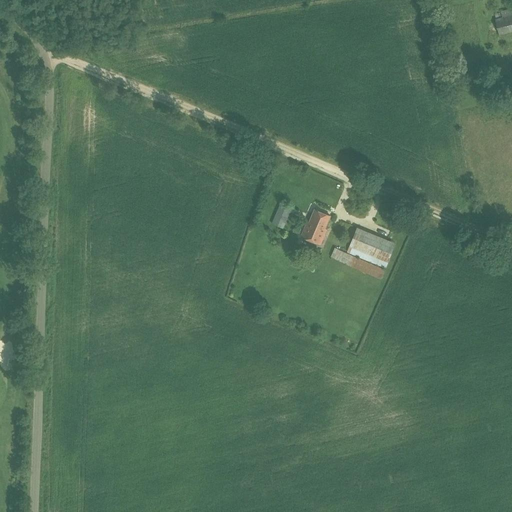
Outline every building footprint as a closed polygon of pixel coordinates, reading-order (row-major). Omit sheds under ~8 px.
[(495,18),(499,35),(511,31),(511,8),(501,11),(501,12),(495,14),(496,18),(495,18)] [(271,223),(283,228),(291,209),(279,204),(271,223)] [(301,235),(321,244),(327,229),(325,228),(330,215),(315,208),(309,221),(307,220),(301,235)] [(356,234),(349,252),(387,266),(397,241),(378,234),(376,241),(356,234)] [(330,257),(381,279),(385,269),(334,247),(330,257)] [(373,304),(379,294),(371,290),(365,300),(373,304)]
